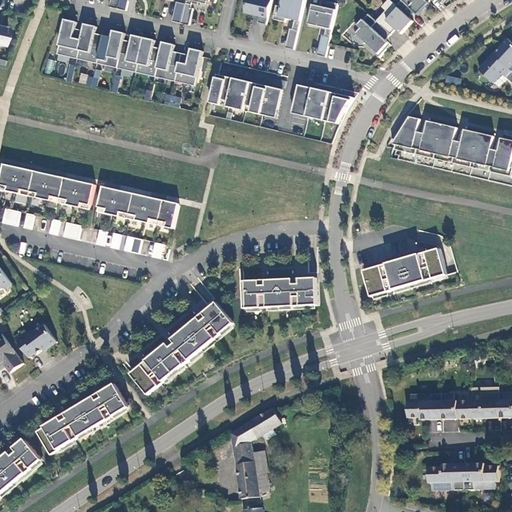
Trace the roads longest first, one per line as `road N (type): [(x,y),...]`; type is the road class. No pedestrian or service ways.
road 1 (tertiary): [(54,511),(227,400),(357,348)]
road 2 (residential): [(163,270),(65,368),(0,413)]
road 3 (residential): [(45,0),(221,40)]
road 4 (residential): [(333,223),(241,234),(163,270)]
road 5 (residential): [(221,40),(391,80)]
road 6 (residential): [(163,270),(0,228)]
road 7 (tertiary): [(357,348),(511,306)]
road 8 (residential): [(357,348),(380,472),(377,505)]
road 9 (residential): [(333,223),(354,138),(391,80)]
road 10 (residential): [(357,348),(335,269),(333,223)]
road 11 (residential): [(391,80),(489,0)]
